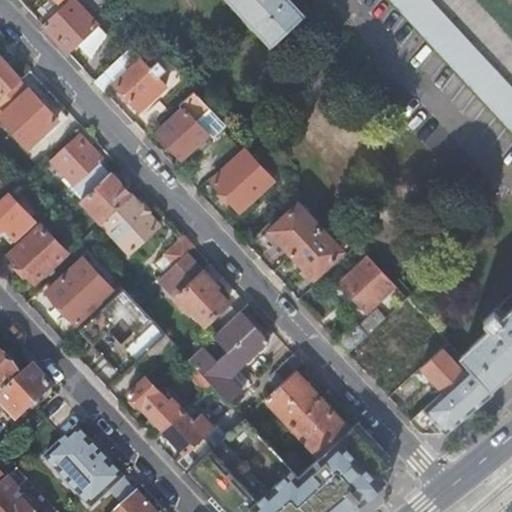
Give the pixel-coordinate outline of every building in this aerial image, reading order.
[(87,17),(71,0),(69,0),(41,26),(66,53),(76,44),(96,26),(87,17)] [(71,0),(87,17),(105,0),(71,0)] [(287,0),(230,0),(272,44),(302,16),(287,0)] [(511,89),(429,0),(387,0),(511,133),(511,89)] [(96,26),(76,44),(83,51),(89,59),(105,36),(96,26)] [(93,82),(104,94),(113,86),(132,106),(138,112),(165,88),(129,49),(93,82)] [(0,94),(2,97),(20,81),(0,58),(0,94)] [(28,90),(0,116),(0,119),(27,148),(56,121),(28,90)] [(193,93),(179,106),(183,110),(156,134),(180,160),(189,153),(207,136),(195,123),(210,110),(193,93)] [(80,201),(100,223),(130,196),(118,184),(109,173),(108,174),(97,161),(98,160),(92,154),(88,149),(90,147),(79,135),(51,161),(55,165),(72,184),(77,181),(88,193),(80,201)] [(225,197),(239,213),(273,181),(244,150),(210,181),(225,197)] [(33,222),(8,195),(0,202),(0,232),(11,244),(33,222)] [(130,196),(100,223),(128,254),(158,226),(130,196)] [(273,237),(290,255),(320,228),(297,204),(268,231),(273,237)] [(21,269),(34,283),(66,253),(40,226),(8,256),(21,269)] [(320,228),(290,255),(306,273),(313,280),(343,253),(320,228)] [(192,247),(183,237),(160,258),(169,268),(185,253),(192,247)] [(216,287),(185,253),(169,268),(161,275),(156,279),(187,313),(190,311),(203,326),(227,304),(213,290),(216,287)] [(388,292),(394,286),(368,257),(339,284),(353,298),(366,313),(388,292)] [(161,275),(169,268),(160,258),(152,266),(161,275)] [(76,325),(112,292),(81,259),(46,292),(61,308),(76,325)] [(400,304),(406,299),(394,286),(388,292),(400,304)] [(122,288),(77,331),(85,338),(91,346),(107,332),(120,319),(133,332),(137,336),(108,364),(113,370),(120,377),(142,356),(142,357),(165,335),(133,301),(122,288)] [(414,361),(440,336),(406,299),(400,304),(398,306),(405,314),(387,331),(400,346),(414,361)] [(187,313),(211,339),(213,337),(237,315),(227,304),(203,326),(190,311),(187,313)] [(511,307),(501,318),(494,311),(483,321),(490,329),(459,356),(469,366),(487,386),(511,363),(511,307)] [(346,355),(384,319),(377,311),(364,323),(356,326),(355,325),(335,343),(346,355)] [(192,364),(210,384),(226,401),(243,386),(232,374),(266,342),(240,313),(237,315),(213,337),(227,352),(221,358),(218,354),(208,364),(197,352),(188,360),(192,364)] [(107,332),(91,346),(108,364),(137,336),(133,332),(119,345),(107,332)] [(177,348),(165,335),(142,357),(154,369),(177,348)] [(462,373),(440,350),(420,368),(430,380),(442,392),(462,373)] [(267,378),(277,388),(294,372),(302,365),(292,355),(267,378)] [(0,396),(24,374),(7,356),(2,360),(0,358),(0,396)] [(182,373),(201,393),(210,384),(192,364),(182,373)] [(487,386),(469,366),(462,373),(442,392),(409,422),(420,434),(443,434),(463,418),(492,393),(487,386)] [(24,374),(0,396),(0,406),(4,410),(15,422),(32,405),(50,389),(31,368),(24,374)] [(277,388),(264,399),(289,426),(319,399),(316,396),(318,395),(310,387),(308,388),(294,372),(277,388)] [(140,408),(161,430),(181,412),(170,400),(167,403),(144,378),(126,395),(132,402),(139,409),(140,408)] [(289,426),(319,459),(348,431),(319,399),(289,426)] [(181,412),(161,430),(172,442),(183,454),(190,447),(201,459),(221,440),(199,416),(192,423),(181,412)] [(185,475),(201,493),(260,437),(243,419),(221,440),(201,459),(185,475)] [(268,446),(260,437),(201,493),(219,511),(349,511),(384,482),(377,473),(386,465),(382,460),(387,456),(372,440),(356,424),(348,431),(319,459),(298,478),(268,446)] [(100,456),(75,430),(43,460),(57,475),(56,476),(74,496),(76,495),(90,510),(109,493),(122,480),(100,456)] [(16,470),(14,472),(0,484),(0,511),(29,511),(23,505),(25,503),(14,491),(26,480),(16,470)] [(135,493),(122,480),(109,493),(121,506),(135,493)] [(152,511),(145,505),(135,493),(128,499),(121,506),(113,511),(152,511)]
